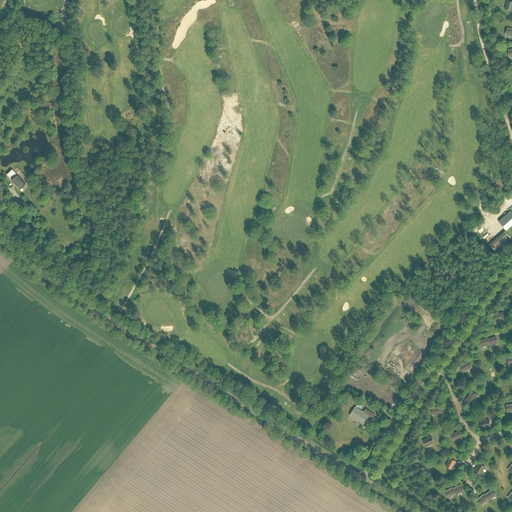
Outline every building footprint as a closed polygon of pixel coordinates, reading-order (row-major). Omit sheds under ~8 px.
[(13,180),(19,174),(15,169),(8,175),(13,180)] [(13,180),(22,189),(27,184),(18,175),(13,180)] [(6,177),(1,183),(10,191),(15,185),(6,177)] [(507,181),(498,178),(495,186),(504,190),(507,181)] [(511,211),(499,221),(507,230),(511,225),(511,211)] [(490,244),(495,250),(511,237),(505,230),(490,244)] [(504,318),(502,312),(493,316),(495,322),(504,318)] [(495,336),(487,339),(489,344),(489,345),(497,343),(495,336)] [(489,344),(487,339),(487,338),(478,341),(480,347),(489,344)] [(472,367),(469,362),(460,366),(463,372),(472,367)] [(477,395),(471,392),(466,400),(471,403),(477,395)] [(364,412),(355,407),(350,416),(364,424),(369,415),(373,418),(375,414),(366,409),(364,412)] [(490,426),(489,419),(483,421),(483,420),(480,421),(482,428),(490,426)] [(463,436),(460,430),(451,435),(454,441),(463,436)] [(434,443),(431,436),(429,437),(429,438),(423,440),(426,446),(434,443)] [(456,461),(449,458),(448,460),(449,460),(446,466),(451,469),(456,461)] [(485,467),(479,463),(476,468),(475,468),(474,470),(480,474),(485,467)] [(453,489),(455,493),(456,494),(464,491),(461,485),(453,489)] [(455,493),(453,489),(453,488),(445,491),(448,497),(455,493)] [(492,490),(485,495),(488,499),(489,500),(496,495),(492,490)] [(488,499),(485,495),(484,494),(477,500),(481,505),(488,499)]
